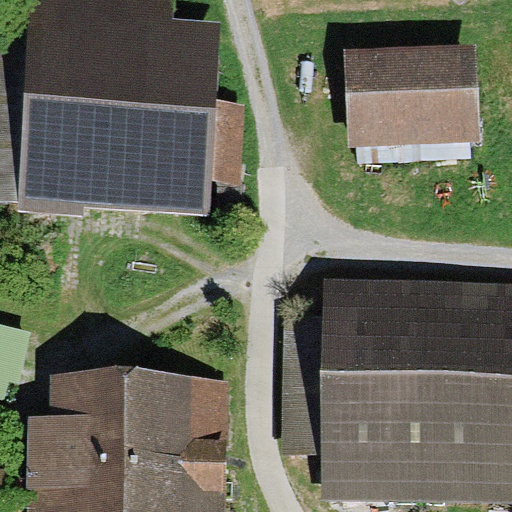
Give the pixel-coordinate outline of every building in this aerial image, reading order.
[(0,210),(215,218),(223,29),(177,24),(178,0),(33,0),(31,33),(0,30),(0,210)] [(477,53),(351,60),(356,150),(482,143),(477,53)] [(511,289),(326,288),(326,324),(287,323),(287,461),(328,459),(328,507),(511,509),(511,289)] [(0,410),(20,414),(33,344),(0,337),(0,410)] [(230,511),(232,383),(57,385),(57,425),(29,425),(31,486),(31,511),(230,511)] [(13,470),(0,469),(0,511),(31,511),(31,486),(13,486),(13,470)]
